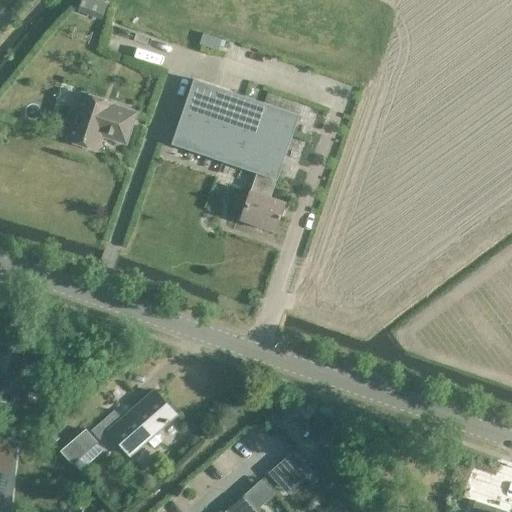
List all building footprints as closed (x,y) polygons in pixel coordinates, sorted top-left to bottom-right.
[(171,144),(256,173),(276,179),(298,115),(193,79),(171,144)] [(77,110),(73,109),(70,111),(67,118),(69,122),(73,123),(67,140),(95,149),(101,133),(125,141),(134,113),(110,105),(111,103),(83,94),(77,110)] [(270,199),(276,179),(256,173),(240,220),(241,220),(242,219),(274,230),(274,231),(275,231),(285,203),(284,202),(284,203),(270,199)] [(0,342),(0,400),(16,405),(30,351),(0,342)] [(114,411),(91,431),(100,441),(109,432),(130,455),(147,440),(154,447),(161,441),(154,434),(175,415),(154,391),(122,420),(114,411)] [(83,428),(57,450),(69,464),(95,442),(83,428)] [(0,511),(0,510),(10,471),(13,460),(18,442),(0,437),(0,511)] [(293,452),(270,473),(283,488),(296,476),(300,480),(310,472),(293,452)] [(256,484),(245,494),(254,504),(265,494),(256,484)]
